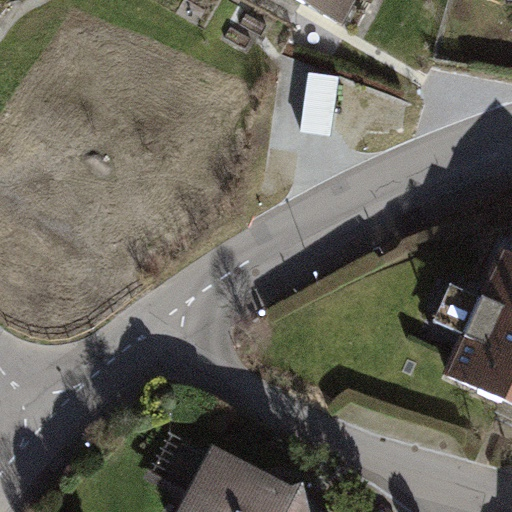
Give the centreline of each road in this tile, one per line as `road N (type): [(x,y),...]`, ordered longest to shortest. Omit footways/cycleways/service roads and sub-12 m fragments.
road 1 (residential): [(511,136),(329,213),(165,315)]
road 2 (residential): [(474,486),(380,463),(239,388),(207,365),(165,315)]
road 3 (residential): [(165,315),(48,418)]
